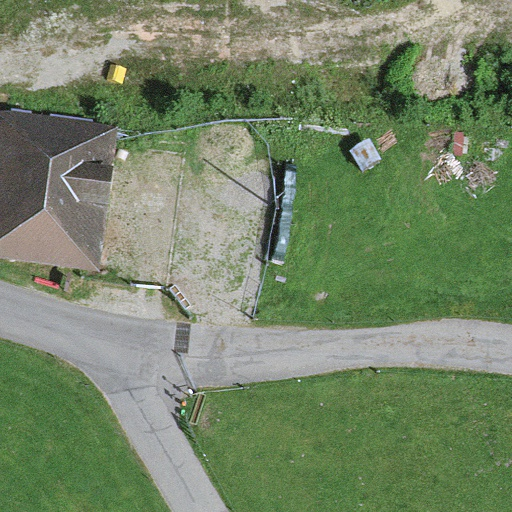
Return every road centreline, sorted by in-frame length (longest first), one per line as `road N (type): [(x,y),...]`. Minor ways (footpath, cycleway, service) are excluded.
road 1 (residential): [(93,342),(182,350),(511,350)]
road 2 (residential): [(93,342),(203,511)]
